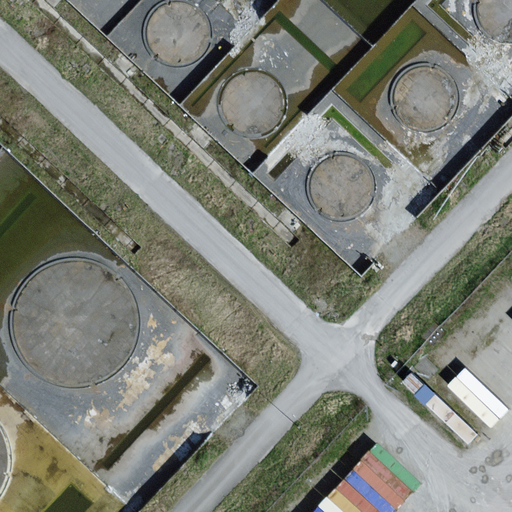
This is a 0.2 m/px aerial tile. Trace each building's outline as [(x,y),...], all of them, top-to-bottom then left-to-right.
[(511,46),(511,0),(479,0),(476,9),(476,20),(480,31),(487,39),(497,45),(507,47),(511,46)] [(190,69),(199,64),(207,56),(212,46),(213,35),(210,25),(205,16),(197,9),(187,5),(176,5),(166,8),(157,14),(151,22),(147,32),(147,43),(151,54),(158,62),(168,68),(179,70),(190,69)] [(433,133),(442,129),(450,121),(455,111),(456,100),(454,90),(448,81),(440,74),(430,70),(419,69),(409,72),(400,78),(394,87),(390,97),(391,108),(394,118),(401,127),(411,133),(422,135),(433,133)] [(265,139),(275,135),(283,127),(288,117),(289,106),(286,96),(281,87),(272,80),(262,76),(252,75),(242,78),(233,84),(226,93),(223,103),(223,114),(227,124),(234,133),(243,139),(254,141),(265,139)] [(1,141),(0,142),(0,205),(32,168),(1,141)] [(354,220),(363,215),(371,208),(376,198),(377,188),(375,178),(370,170),(363,163),(353,159),(343,158),(333,160),(325,165),(318,173),(314,182),(314,193),(317,203),(323,212),(332,218),(343,221),(354,220)] [(116,380),(132,367),(142,349),(146,330),(144,309),(135,291),(121,277),(102,268),(82,265),(62,269),(44,280),(31,295),(24,314),(23,335),(29,354),(41,371),(57,382),(77,388),(97,387),(116,380)] [(511,403),(511,326),(474,369),(511,403)] [(0,500),(3,498),(12,480),(15,460),(10,440),(0,422),(0,500)] [(372,461),(323,511),(406,511),(416,502),(372,461)]
